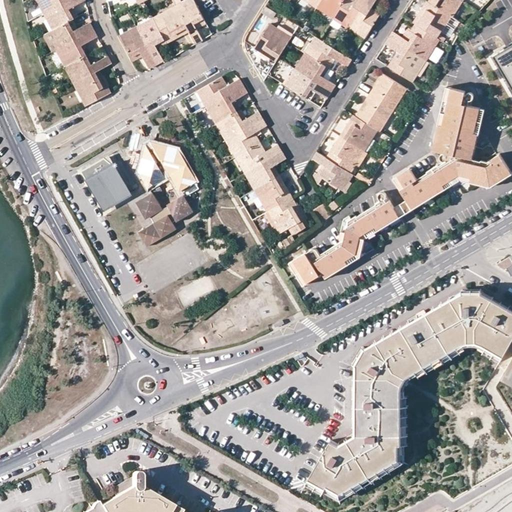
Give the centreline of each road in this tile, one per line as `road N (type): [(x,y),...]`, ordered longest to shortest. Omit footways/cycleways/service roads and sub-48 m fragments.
road 1 (residential): [(232,44),(289,143),(301,146),(313,140),(399,0)]
road 2 (residential): [(246,360),(317,330),(511,222)]
road 3 (secondary): [(115,325),(26,165)]
